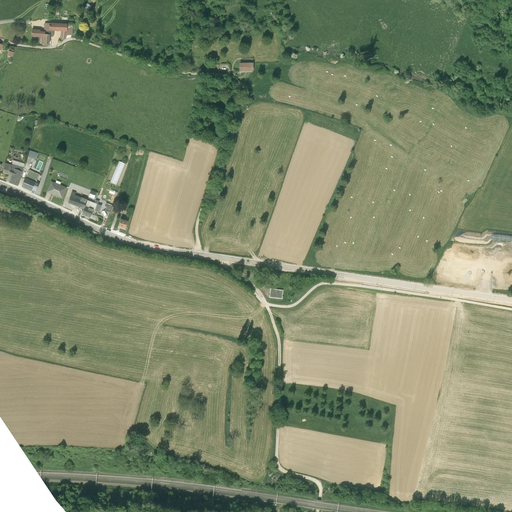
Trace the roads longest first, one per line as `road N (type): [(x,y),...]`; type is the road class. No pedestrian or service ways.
road 1 (tertiary): [(0,183),(146,246),(511,300)]
road 2 (track): [(71,39),(170,72),(235,83),(223,149),(196,223),(200,255)]
road 3 (track): [(266,305),(279,348),(276,462),(317,482),(318,499)]
